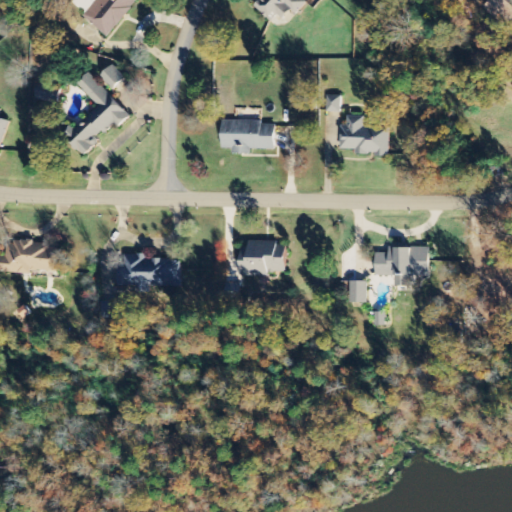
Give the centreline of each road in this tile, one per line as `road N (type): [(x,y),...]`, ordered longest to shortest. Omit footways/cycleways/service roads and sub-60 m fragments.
road 1 (residential): [(0,193),(168,200),(464,200),(511,193)]
road 2 (residential): [(202,0),(172,94),(168,200)]
